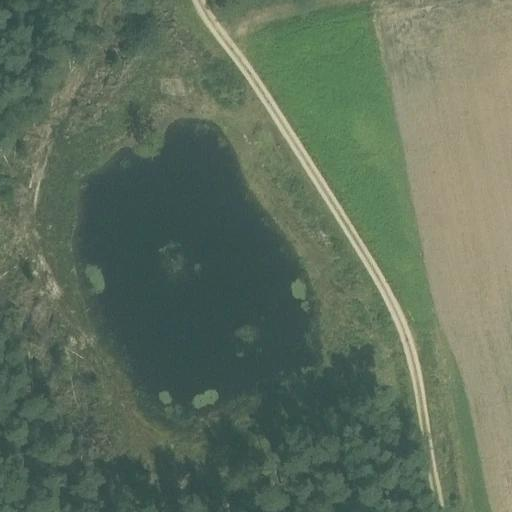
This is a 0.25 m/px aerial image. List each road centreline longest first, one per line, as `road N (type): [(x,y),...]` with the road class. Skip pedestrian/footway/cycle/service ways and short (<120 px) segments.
road 1 (track): [(437,511),(414,362),(398,316),(199,0)]
road 2 (track): [(207,16),(242,21),(349,0)]
